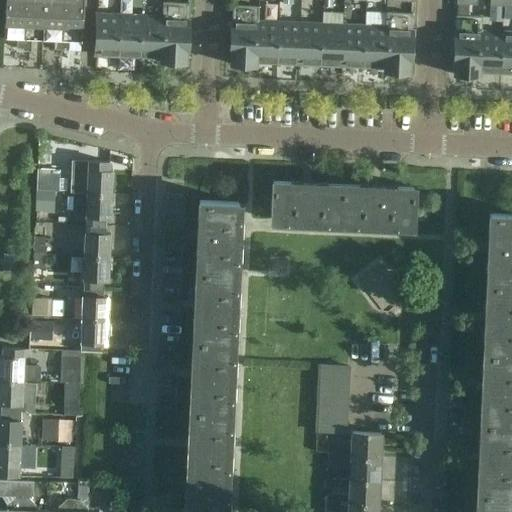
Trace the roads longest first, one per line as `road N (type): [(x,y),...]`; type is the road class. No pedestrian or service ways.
road 1 (residential): [(137,400),(145,132)]
road 2 (residential): [(425,145),(204,135)]
road 3 (residential): [(145,132),(0,101)]
road 4 (residential): [(425,145),(432,0)]
road 5 (residential): [(204,135),(210,0)]
road 6 (residential): [(422,511),(426,378)]
